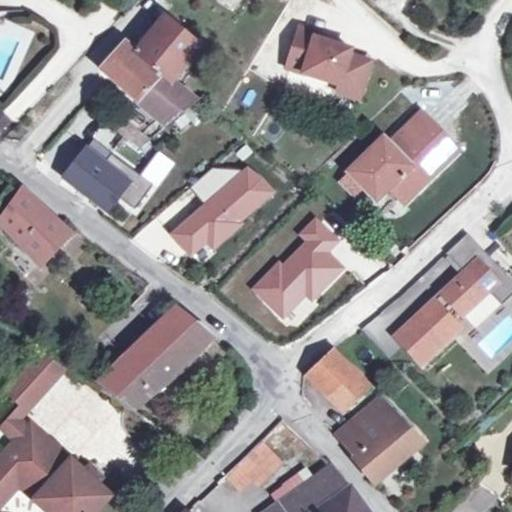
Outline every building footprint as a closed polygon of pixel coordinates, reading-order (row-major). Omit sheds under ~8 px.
[(166,128),(198,101),(192,97),(190,99),(170,82),(198,48),(166,20),(137,54),(125,45),(100,70),(166,128)] [(318,34),(297,29),(288,64),(306,69),(304,74),(344,84),(341,93),(362,99),(372,61),(348,55),(349,50),(316,41),(318,34)] [(422,114),(390,145),(382,152),(376,146),(347,173),(349,175),(360,186),(374,201),(388,188),(403,204),(448,160),(434,146),(443,138),(422,114)] [(112,130),(139,151),(148,143),(119,121),(112,130)] [(457,152),(443,138),(434,146),(448,160),(457,152)] [(384,139),(376,146),(382,152),(390,145),(384,139)] [(104,166),(112,156),(94,142),(86,152),(104,166)] [(112,156),(104,166),(86,152),(65,178),(107,212),(118,198),(135,212),(153,187),(112,156)] [(153,160),(145,174),(162,183),(169,169),(153,160)] [(360,186),(349,175),(340,185),(351,195),(360,186)] [(0,221),(39,263),(67,233),(44,215),(19,190),(0,215),(0,221)] [(325,254),(336,243),(315,223),(303,235),(310,242),(282,271),(279,267),(255,291),(283,318),(306,295),(312,300),(341,270),(325,254)] [(463,274),(395,338),(420,364),(459,328),(454,324),(451,321),(459,313),(462,316),(488,292),(502,306),(511,296),(511,281),(467,234),(445,254),(463,274)] [(135,408),(173,378),(212,338),(175,308),(97,383),(135,408)] [(454,324),(462,316),(459,313),(451,321),(454,324)] [(346,408),(368,386),(335,354),(309,375),(344,411),(346,408)] [(35,357),(5,390),(28,410),(60,375),(35,357)] [(375,393),(368,386),(346,408),(351,413),(360,404),(358,402),(360,400),(364,404),(375,393)] [(382,400),(373,408),(413,448),(423,440),(382,400)] [(413,448),(373,408),(372,408),(336,438),(372,483),(413,448)] [(0,431),(0,434),(14,446),(24,455),(39,437),(15,415),(0,431)] [(0,506),(18,486),(46,511),(94,511),(107,498),(39,437),(24,455),(14,446),(0,461),(0,506)] [(258,489),(281,466),(258,444),(224,478),(240,492),(251,481),(258,489)] [(282,511),(367,511),(334,467),(309,485),(304,476),(272,498),(278,505),(282,511)]
